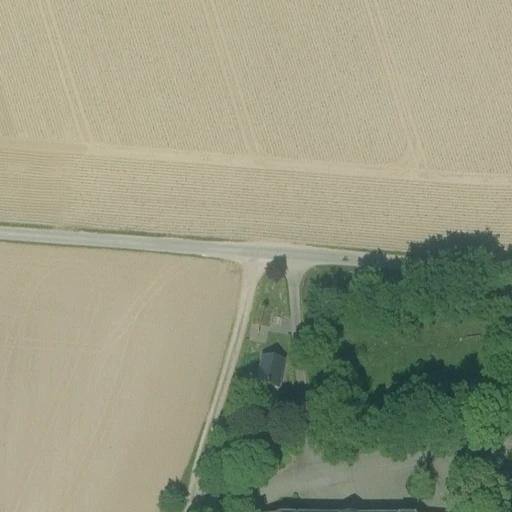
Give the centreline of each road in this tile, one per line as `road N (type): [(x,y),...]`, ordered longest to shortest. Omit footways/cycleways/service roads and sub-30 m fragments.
road 1 (unclassified): [(511,273),(0,235)]
road 2 (track): [(208,511),(302,482),(511,436)]
road 3 (track): [(259,254),(181,511)]
